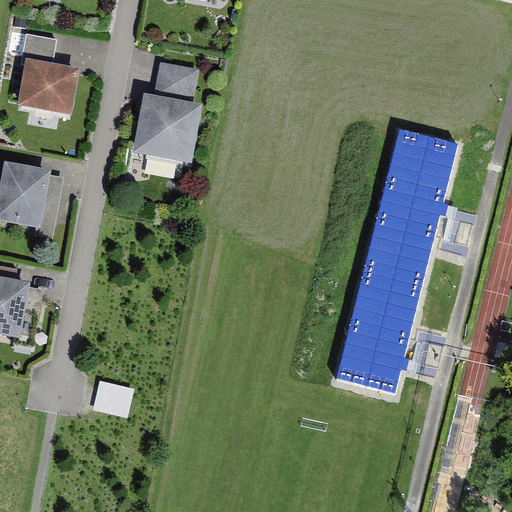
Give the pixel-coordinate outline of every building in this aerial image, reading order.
[(54,69),(58,42),(27,37),(22,63),(26,64),(54,69)] [(54,69),(26,64),(18,110),(72,120),(81,73),(54,69)] [(200,73),(161,66),(155,101),(193,108),(200,73)] [(155,101),(144,99),(134,158),(193,168),(203,110),(193,108),(155,101)] [(52,175),(5,167),(0,192),(0,226),(36,233),(41,234),(52,178),(52,175)] [(65,181),(52,178),(41,234),(36,233),(35,239),(54,242),(65,181)] [(31,288),(0,281),(0,339),(2,340),(10,342),(20,344),(22,333),(27,309),(31,288)]
